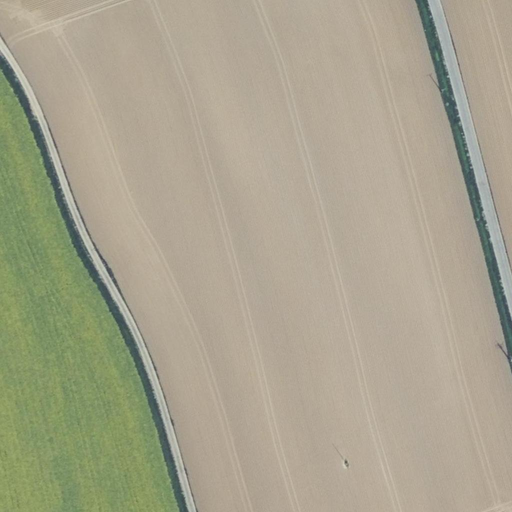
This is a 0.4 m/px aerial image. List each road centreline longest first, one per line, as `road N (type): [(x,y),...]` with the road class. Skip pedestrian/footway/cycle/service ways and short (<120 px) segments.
road 1 (unclassified): [(193,511),(140,341),(0,43)]
road 2 (unclassified): [(511,295),(433,0)]
